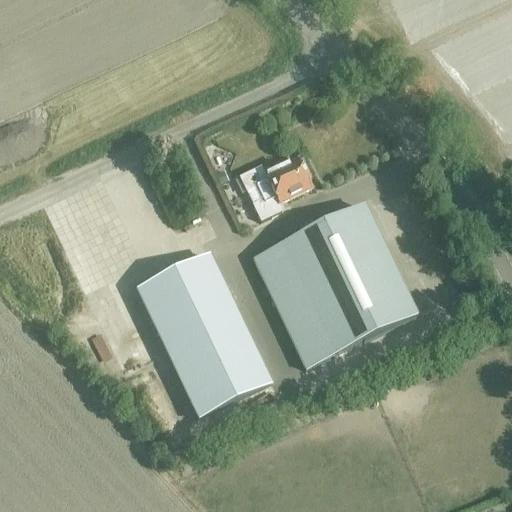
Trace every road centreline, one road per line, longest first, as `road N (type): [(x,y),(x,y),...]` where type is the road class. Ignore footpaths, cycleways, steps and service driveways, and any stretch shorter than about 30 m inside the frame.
road 1 (unclassified): [(0,217),(332,55)]
road 2 (residential): [(511,283),(468,207),(403,125),(332,55)]
